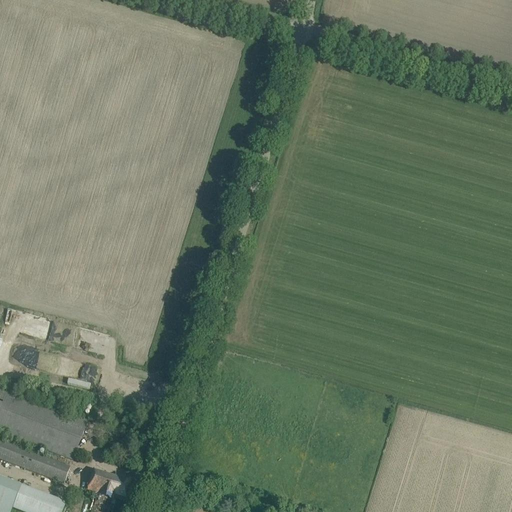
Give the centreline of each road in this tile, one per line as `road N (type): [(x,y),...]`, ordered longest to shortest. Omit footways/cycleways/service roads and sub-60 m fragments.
road 1 (unclassified): [(155,511),(303,30)]
road 2 (unclassified): [(511,87),(303,30)]
